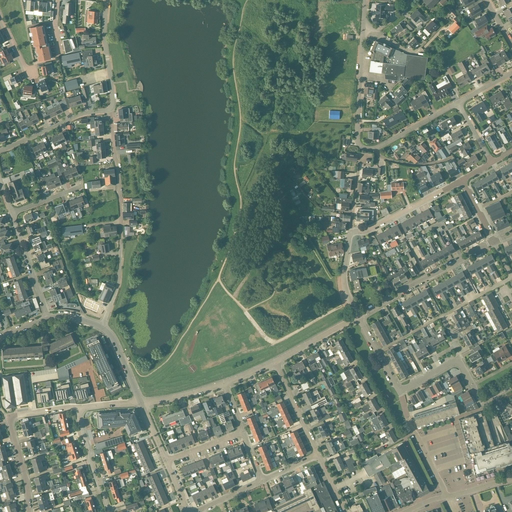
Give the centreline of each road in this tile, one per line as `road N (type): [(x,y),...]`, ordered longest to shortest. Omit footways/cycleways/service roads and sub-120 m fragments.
road 1 (residential): [(111,109),(121,225),(118,285),(102,328)]
road 2 (residential): [(29,511),(9,417),(79,407)]
road 3 (residential): [(358,315),(493,241)]
road 4 (residential): [(375,148),(362,147),(356,135),(363,29)]
road 5 (track): [(350,301),(273,343),(246,310)]
road 6 (residential): [(351,231),(368,230),(462,180)]
